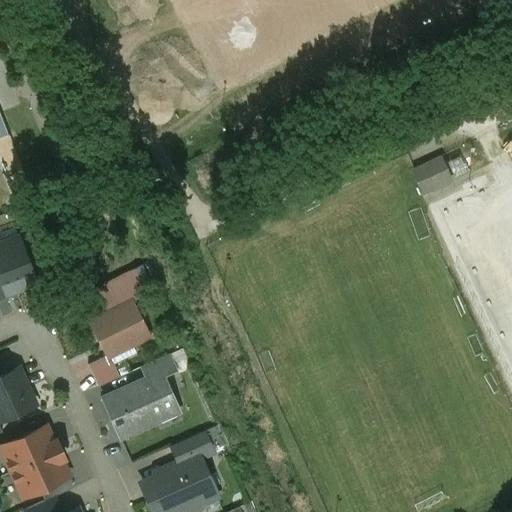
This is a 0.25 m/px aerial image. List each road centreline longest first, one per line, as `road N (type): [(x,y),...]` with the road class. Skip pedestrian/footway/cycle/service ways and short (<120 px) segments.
road 1 (unclassified): [(511,88),(235,216),(206,215),(173,176)]
road 2 (residential): [(119,511),(34,314),(0,330)]
